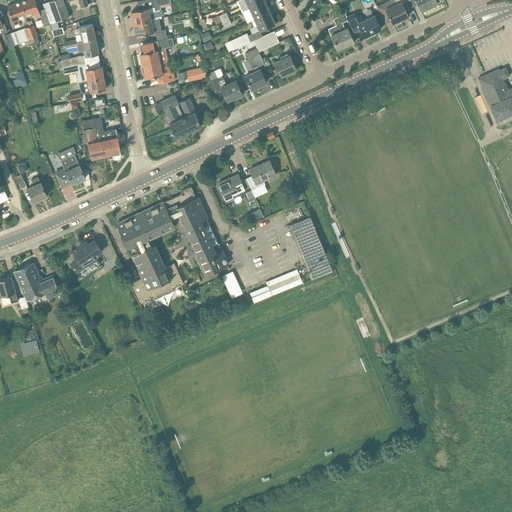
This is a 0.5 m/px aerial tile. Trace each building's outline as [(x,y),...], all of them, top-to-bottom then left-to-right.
[(35,0),(23,0),(21,1),(26,16),(34,14),(35,18),(41,16),(44,26),(50,24),(45,9),(39,11),(35,0)] [(50,24),(51,25),(57,22),(70,18),(63,0),(52,0),(43,3),(45,9),(50,24)] [(132,11),(134,23),(151,19),(151,20),(158,19),(156,11),(161,9),(160,5),(171,3),(170,0),(153,0),(155,7),(149,8),(132,11)] [(265,1),(264,0),(246,0),(250,8),(265,1)] [(407,0),(395,0),(397,3),(386,8),(393,23),(394,23),(394,24),(396,25),(401,22),(401,21),(401,20),(409,16),(403,2),(407,0)] [(409,0),(413,7),(418,4),(421,10),(422,10),(421,9),(437,2),(437,3),(438,3),(436,0),(409,0)] [(19,19),(26,16),(21,1),(8,5),(14,25),(20,23),(19,19)] [(270,12),(265,1),(250,8),(255,19),(270,12)] [(222,21),(229,18),(226,12),(213,18),(216,24),(222,21)] [(275,22),(270,12),(255,19),(249,22),(252,27),(257,25),(260,31),(275,23),(275,22)] [(342,22),(348,20),(347,18),(345,13),(334,19),(336,25),(328,29),(338,49),(354,42),(348,28),(345,29),(342,22)] [(354,14),(347,18),(348,20),(355,33),(354,32),(361,29),(365,37),(381,29),(375,15),(358,22),(354,14)] [(0,32),(2,32),(2,34),(8,32),(5,23),(2,24),(0,17),(0,32)] [(232,24),(229,18),(222,21),(225,27),(232,24)] [(154,32),(151,20),(151,19),(134,23),(137,36),(154,32)] [(78,42),(96,39),(93,24),(80,27),(81,34),(76,35),(77,39),(78,42)] [(26,27),(30,39),(34,38),(36,45),(40,43),(37,37),(38,36),(34,25),(30,26),(26,27)] [(59,29),(53,31),(54,35),(65,32),(63,27),(59,29)] [(156,34),(157,40),(171,37),(170,28),(158,31),(158,33),(156,34)] [(15,44),(27,40),(23,29),(11,33),(15,44)] [(201,34),(204,41),(213,37),(209,30),(201,34)] [(254,40),(257,48),(259,51),(279,42),(274,31),(254,40)] [(251,41),(247,32),(230,41),(234,49),(251,41)] [(15,44),(11,33),(4,35),(8,47),(15,44)] [(173,37),(171,37),(157,40),(160,50),(166,48),(174,47),(173,37)] [(77,39),(71,40),(72,47),(78,46),(79,51),(84,50),(85,56),(99,53),(96,39),(78,42),(77,39)] [(214,47),(211,40),(203,43),(206,50),(214,47)] [(143,65),(160,61),(169,60),(166,48),(160,50),(158,50),(141,53),(143,65)] [(259,51),(257,48),(245,53),(254,72),(246,76),(252,89),(267,82),(261,69),(260,69),(259,67),(265,64),(259,51)] [(63,67),(73,65),(86,62),(84,55),(61,60),(61,61),(63,67)] [(290,55),(275,62),(281,76),(296,69),(290,55)] [(160,61),(143,65),(146,78),(157,76),(159,83),(175,80),(173,71),(171,71),(170,65),(169,60),(160,61)] [(89,80),(104,77),(102,66),(87,69),(86,62),(73,65),(75,72),(78,71),(80,82),(89,80)] [(205,67),(177,73),(179,82),(206,76),(205,67)] [(499,69),(478,78),(491,106),(497,120),(511,113),(511,87),(508,89),(503,78),(510,76),(506,67),(499,70),(499,69)] [(227,84),(223,75),(212,80),(211,81),(216,93),(223,90),(228,101),(235,97),(235,98),(237,99),(242,97),(242,95),(242,94),(236,80),(227,84)] [(89,80),(80,82),(82,93),(70,96),(71,102),(87,99),(86,93),(106,89),(104,77),(89,80)] [(0,102),(12,98),(11,94),(0,97),(0,102)] [(175,95),(161,101),(165,110),(166,110),(172,122),(170,124),(176,137),(202,125),(189,98),(181,101),(187,116),(180,119),(174,105),(179,103),(175,95)] [(92,128),(87,129),(89,138),(102,136),(103,138),(104,145),(105,144),(106,147),(112,146),(114,155),(113,155),(114,158),(115,159),(120,158),(121,156),(121,153),(116,128),(106,131),(103,131),(101,117),(90,119),(92,128)] [(89,138),(87,129),(84,130),(85,142),(88,141),(90,149),(92,159),(113,155),(114,155),(112,146),(106,147),(105,144),(104,145),(103,138),(102,136),(89,138)] [(72,184),(86,178),(75,154),(61,160),(65,168),(55,173),(62,187),(71,183),(72,184)] [(276,175),(270,160),(250,169),(253,176),(246,179),(252,190),(265,184),(263,181),(276,175)] [(20,173),(29,169),(25,161),(17,165),(20,173)] [(238,174),(219,183),(227,201),(252,190),(246,179),(241,181),(238,174)] [(17,178),(21,188),(27,186),(23,176),(17,178)] [(28,188),(34,202),(47,196),(41,182),(40,182),(37,176),(32,179),(34,185),(28,188)] [(215,234),(210,224),(207,218),(208,218),(208,217),(207,217),(206,214),(204,211),(205,211),(205,210),(204,211),(202,205),(202,204),(201,204),(199,198),(199,197),(197,198),(193,190),(192,187),(181,192),(182,194),(164,203),(164,201),(163,202),(157,205),(155,205),(155,206),(154,206),(150,208),(149,208),(149,209),(145,211),(144,211),(142,211),(142,212),(137,214),(135,214),(136,215),(131,217),(128,218),(129,218),(126,219),(124,220),(124,219),(121,220),(121,221),(118,223),(117,223),(128,248),(135,245),(138,252),(132,255),(137,267),(142,278),(130,284),(139,303),(183,283),(174,263),(165,267),(160,256),(155,244),(151,246),(148,239),(156,235),(166,231),(175,227),(171,218),(179,215),(197,253),(196,253),(205,274),(229,263),(223,249),(216,253),(213,247),(220,244),(220,243),(219,243),(215,234)] [(0,192),(0,201),(0,202),(8,198),(5,190),(0,192)] [(310,216),(305,218),(289,225),(290,225),(306,265),(309,272),(312,278),(311,278),(312,279),(333,271),(310,216)] [(102,252),(94,240),(88,244),(87,242),(79,247),(81,249),(75,253),(78,258),(71,263),(77,272),(97,259),(95,256),(102,252)] [(45,292),(58,286),(54,277),(42,282),(33,263),(15,271),(27,299),(45,292)] [(254,303),(303,283),(297,269),(266,282),(268,285),(250,293),(254,303)] [(11,276),(0,279),(0,294),(1,294),(1,297),(9,294),(11,302),(18,300),(16,292),(11,276)] [(25,296),(18,298),(23,314),(29,312),(28,307),(25,296)] [(81,316),(71,299),(65,303),(75,320),(81,316)] [(27,340),(35,337),(33,329),(25,332),(27,340)] [(28,343),(30,353),(39,350),(36,341),(28,343)]
